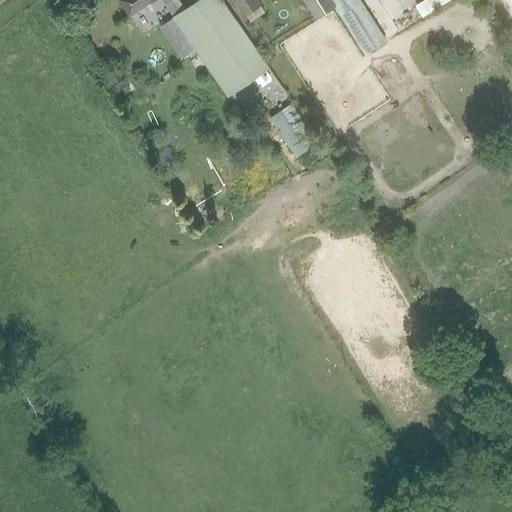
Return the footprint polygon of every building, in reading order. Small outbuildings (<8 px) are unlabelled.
[(177,0),(117,0),(128,16),(151,0),(163,0),(166,3),(164,4),(172,16),(171,17),(225,98),(267,71),(220,0),(196,0),(183,9),(177,0)] [(260,4),(257,0),(233,0),(243,15),(260,4)] [(385,43),(357,0),(302,0),(314,18),(334,5),(365,55),(385,43)] [(419,0),(415,3),(422,15),(447,0),(419,0)] [(318,144),(291,104),(269,118),(296,158),(318,144)]
